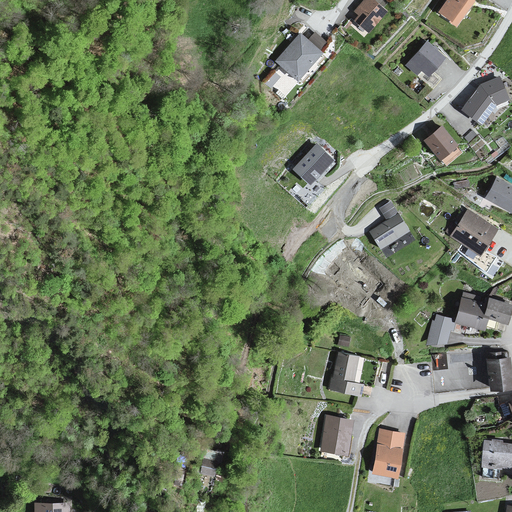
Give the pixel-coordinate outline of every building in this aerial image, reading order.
[(386,8),(376,0),(360,0),(353,11),(358,15),(355,20),(369,32),(386,8)] [(441,0),(435,8),(456,25),(472,0),(441,0)] [(322,45),(327,39),(315,28),(310,35),(322,45)] [(323,50),(298,30),(274,60),(299,80),(323,50)] [(434,82),(451,58),(425,36),(404,66),(421,78),(426,74),(434,82)] [(510,98),(498,74),(480,81),(461,107),(483,124),(495,103),(510,98)] [(440,123),(422,138),(444,165),(462,150),(440,123)] [(315,140),(277,181),(307,205),(324,185),(317,179),(335,158),(315,140)] [(511,207),(511,185),(493,175),(483,195),(511,210),(511,207)] [(497,226),(466,208),(449,235),(481,254),(497,226)] [(397,211),(368,230),(379,248),(409,229),(397,211)] [(434,310),(425,344),(446,342),(450,328),(452,329),(455,320),(498,333),(501,322),(507,324),(511,307),(511,298),(485,291),(483,299),(459,292),(452,315),(434,310)] [(338,343),(349,344),(349,335),(339,334),(338,343)] [(384,357),(337,349),(327,388),(372,397),(376,385),(384,357)] [(511,381),(508,349),(482,352),(487,387),(511,384),(511,381)] [(319,449),(346,453),(352,416),(324,412),(319,449)] [(405,430),(376,427),(370,474),(399,477),(405,430)] [(511,440),(482,436),(479,463),(511,467),(511,440)] [(201,471),(215,473),(217,462),(220,462),(222,450),(205,447),(201,471)] [(0,511),(6,511),(12,464),(7,453),(0,448),(0,511)] [(69,511),(69,497),(34,499),(34,511),(69,511)]
